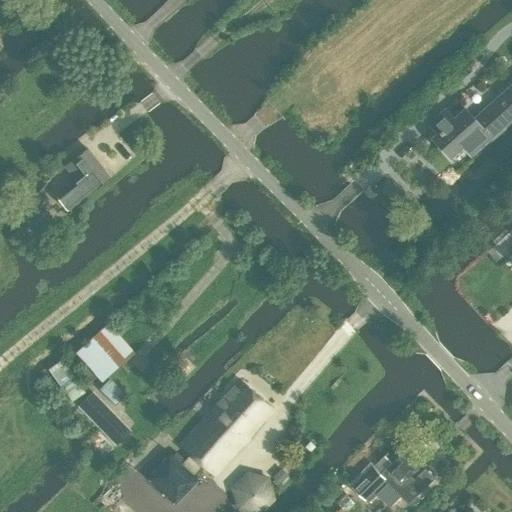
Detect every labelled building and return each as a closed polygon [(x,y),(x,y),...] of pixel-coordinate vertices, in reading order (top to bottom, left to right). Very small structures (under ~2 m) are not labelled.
[(446,107),(433,119),(441,128),(432,137),(450,156),(463,144),(472,154),(511,118),(511,82),(474,117),(465,106),(454,116),(446,107)] [(79,161),(81,165),(65,177),(63,174),(44,189),(63,213),(110,177),(91,152),(79,161)] [(54,220),(40,202),(24,214),(39,233),(54,220)] [(114,404),(125,395),(108,376),(134,352),(108,322),(76,352),(99,377),(92,383),(114,404)] [(70,401),(84,391),(62,359),(48,368),(70,401)] [(215,475),(274,408),(240,379),(180,444),(190,453),(181,462),(170,452),(146,476),(174,504),(198,479),(192,473),(202,464),(215,475)] [(117,445),(131,431),(92,390),(78,405),(117,445)] [(310,451),(315,446),(309,441),(305,446),(310,451)] [(370,463),(350,485),(368,502),(368,501),(382,488),(387,483),(408,504),(423,489),(409,475),(423,461),(408,447),(392,462),(381,474),(373,466),(370,463)] [(249,511),(260,511),(274,498),(268,477),(246,471),(231,487),(236,509),(249,511)]
